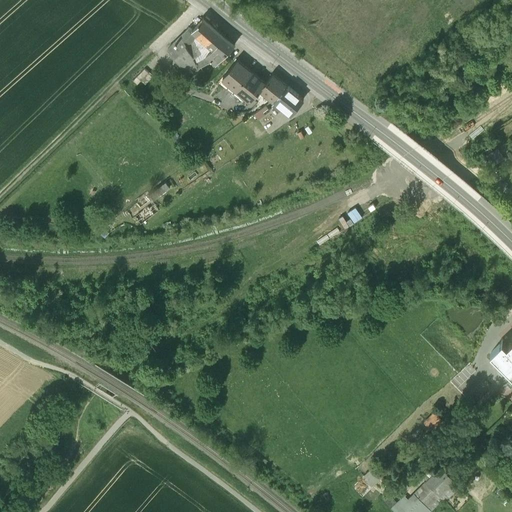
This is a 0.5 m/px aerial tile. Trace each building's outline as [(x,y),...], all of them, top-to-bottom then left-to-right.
[(234,44),(203,17),(192,30),(198,35),(198,36),(213,49),(206,56),(207,57),(216,65),(234,44)] [(189,27),(167,49),(179,65),(201,55),(193,40),(198,35),(192,30),(189,27)] [(198,36),(198,35),(193,40),(201,55),(179,65),(183,71),(205,59),(207,57),(206,56),(213,49),(198,36)] [(183,71),(173,78),(180,87),(191,80),(188,76),(209,64),(205,59),(183,71)] [(237,60),(223,77),(237,88),(251,71),(237,60)] [(144,68),(133,80),(137,84),(148,72),(144,68)] [(265,82),(251,71),(237,88),(251,100),(253,98),(261,89),(266,82),(265,82)] [(287,85),(273,73),(265,82),(266,82),(261,89),(266,93),(274,100),(275,99),(287,85)] [(237,88),(223,77),(219,81),(233,93),(237,88)] [(287,85),(275,99),(292,112),(303,98),(287,85)] [(251,100),(237,88),(233,93),(247,105),(251,100)] [(261,89),(253,98),(258,103),(266,93),(261,89)] [(266,104),(254,113),(258,119),(270,110),(266,104)] [(136,213),(142,223),(164,211),(159,201),(136,213)] [(511,338),(506,344),(502,339),(490,351),(511,373),(511,338)] [(427,421),(437,430),(447,418),(437,409),(427,421)] [(375,485),(385,477),(375,466),(366,475),(375,485)] [(441,470),(410,496),(407,493),(399,500),(392,492),(386,497),(398,511),(399,511),(402,510),(403,511),(431,511),(462,485),(451,473),(447,477),(441,470)]
